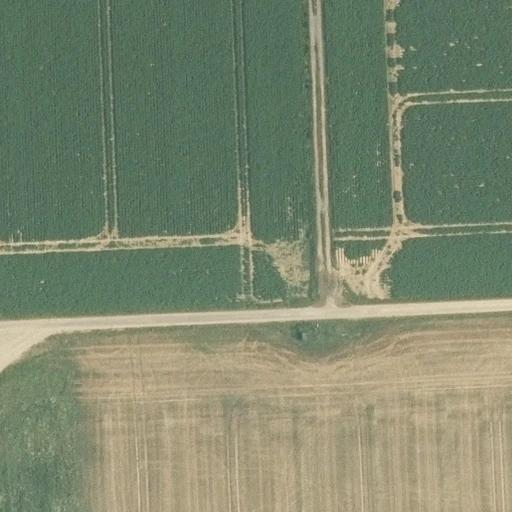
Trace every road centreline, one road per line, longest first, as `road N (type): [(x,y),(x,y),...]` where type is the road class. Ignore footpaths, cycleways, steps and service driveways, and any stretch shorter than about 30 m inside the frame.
road 1 (track): [(0,331),(511,309)]
road 2 (track): [(329,317),(314,0)]
